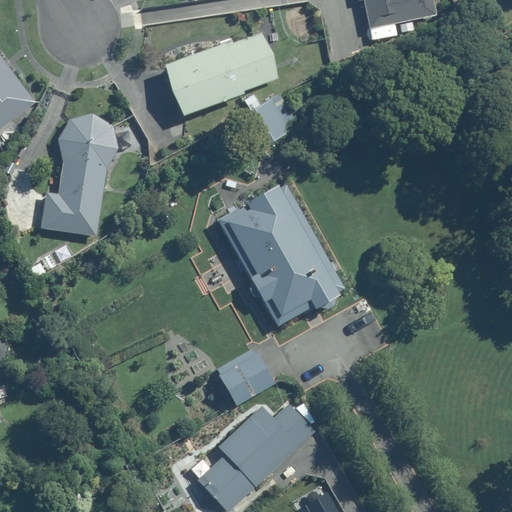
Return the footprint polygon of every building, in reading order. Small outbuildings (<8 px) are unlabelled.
[(366,0),(372,26),(435,13),(431,0),(366,0)] [(262,33),(162,67),(178,113),(278,79),(262,33)] [(0,52),(0,128),(37,101),(0,52)] [(282,94),(236,121),(255,155),(301,129),(282,94)] [(47,191),(39,227),(96,237),(109,163),(118,149),(113,129),(96,116),(72,119),(57,138),(62,160),(58,192),(47,191)] [(345,292),(282,183),(216,221),(277,326),(308,308),(311,312),(345,292)] [(0,360),(5,362),(12,342),(0,338),(0,360)] [(253,347),(213,369),(233,407),(274,384),(253,347)] [(271,419),(257,405),(216,446),(221,452),(197,477),(229,509),(312,426),(288,402),(271,419)]
